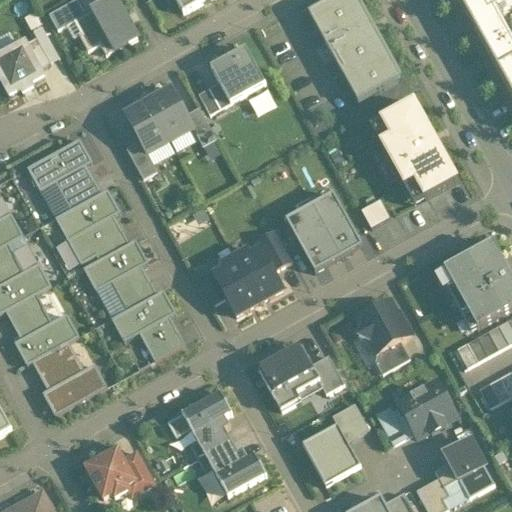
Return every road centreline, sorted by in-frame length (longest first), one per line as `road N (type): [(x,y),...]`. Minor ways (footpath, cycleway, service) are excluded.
road 1 (residential): [(224,360),(511,201)]
road 2 (residential): [(224,360),(79,110)]
road 3 (residential): [(511,190),(409,0)]
road 4 (residential): [(49,457),(224,360)]
road 5 (residential): [(311,511),(224,360)]
